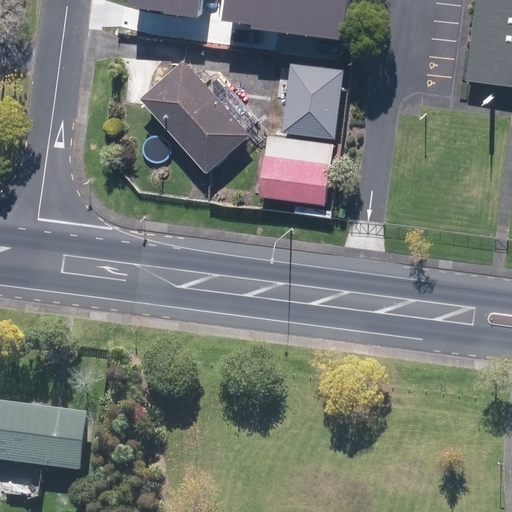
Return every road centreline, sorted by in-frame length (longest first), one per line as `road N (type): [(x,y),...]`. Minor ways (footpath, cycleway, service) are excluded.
road 1 (secondary): [(33,260),(511,321)]
road 2 (residential): [(67,0),(33,260)]
